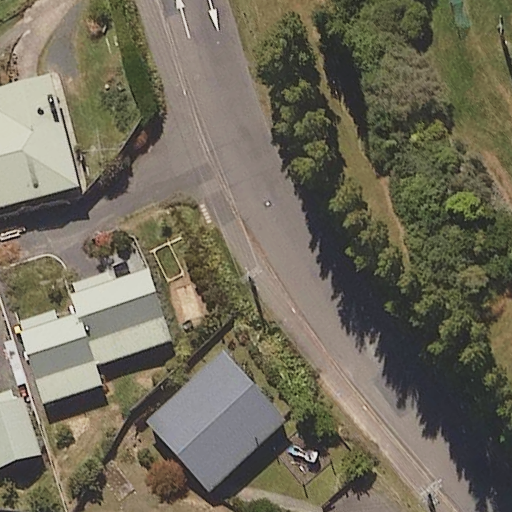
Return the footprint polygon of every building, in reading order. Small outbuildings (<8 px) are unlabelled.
[(0,203),(81,180),(48,67),(0,81),(0,203)] [(79,308),(98,363),(177,338),(152,262),(73,289),(79,308)] [(98,363),(79,308),(61,314),(58,306),(17,320),(43,398),(103,378),(98,363)] [(293,409),(230,342),(148,418),(212,486),(293,409)] [(0,462),(42,448),(21,386),(0,393),(0,462)]
